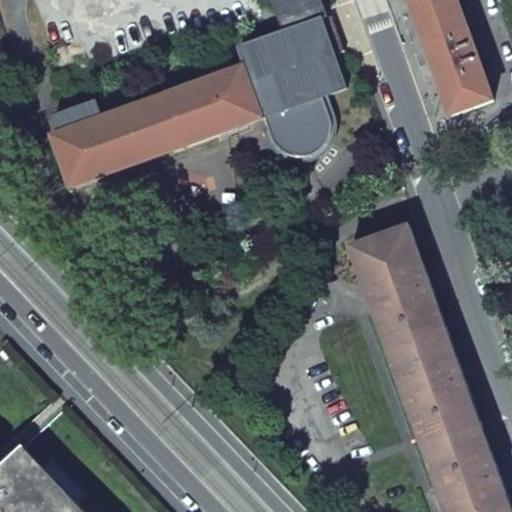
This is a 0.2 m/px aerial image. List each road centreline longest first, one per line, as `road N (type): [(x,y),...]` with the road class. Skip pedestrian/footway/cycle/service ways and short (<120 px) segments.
road 1 (residential): [(511,402),(367,0)]
road 2 (unclassified): [(0,284),(215,511)]
road 3 (unknown): [(390,511),(310,420),(288,362),(295,332),(336,293)]
road 4 (unknown): [(468,127),(510,105),(509,81),(477,0)]
